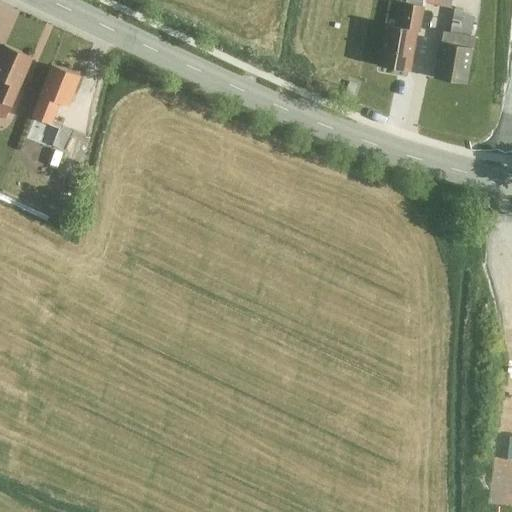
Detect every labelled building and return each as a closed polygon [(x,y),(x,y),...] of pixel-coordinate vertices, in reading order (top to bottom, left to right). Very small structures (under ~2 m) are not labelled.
[(388,0),(386,17),(378,63),(412,69),(423,3),(402,0),(388,0)] [(443,27),(435,76),(468,81),(475,32),(443,27)] [(33,56),(2,44),(0,50),(0,99),(13,105),(33,56)] [(59,103),(68,106),(79,76),(52,66),(41,96),(59,103)] [(59,103),(41,96),(34,116),(52,123),(59,103)] [(73,125),(60,120),(53,141),(66,145),(73,125)]
